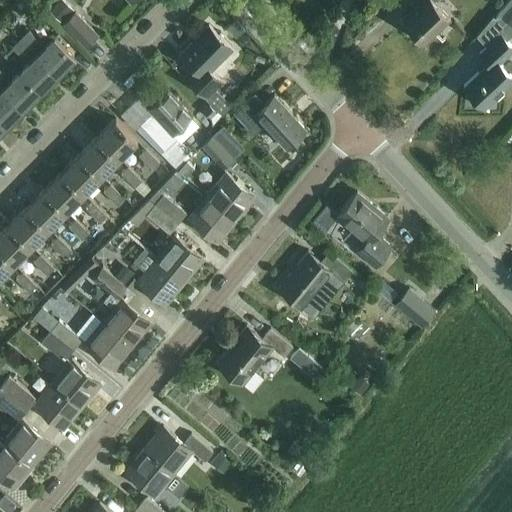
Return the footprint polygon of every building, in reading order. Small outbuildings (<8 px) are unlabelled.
[(58,0),(48,11),(61,23),(73,10),(63,0),(58,0)] [(95,0),(84,0),(81,3),(102,28),(112,19),(95,0)] [(402,20),(424,43),(449,20),(431,1),(432,0),(411,0),(417,6),(402,20)] [(511,10),(506,4),(494,18),(510,35),(511,33),(511,10)] [(96,36),(75,14),(64,25),(85,47),(96,36)] [(235,19),(227,27),(235,36),(244,28),(235,19)] [(231,48),(208,25),(180,53),(194,67),(186,76),(206,96),(221,81),(210,69),(231,48)] [(29,49),(38,40),(28,30),(19,39),(29,49)] [(506,63),(502,68),(499,65),(511,53),(511,48),(500,36),(479,56),(488,65),(464,87),(484,108),(511,82),(511,64),(511,63),(506,63)] [(21,57),(29,49),(19,39),(11,47),(21,57)] [(36,56),(56,76),(73,58),(54,39),(36,56)] [(39,93),(56,76),(36,56),(19,73),(39,93)] [(22,110),(39,93),(19,73),(2,90),(22,110)] [(0,121),(5,127),(22,110),(2,90),(0,91),(0,121)] [(192,154),(177,138),(172,133),(191,115),(168,90),(148,109),(152,112),(140,123),(164,150),(162,152),(177,168),(192,154)] [(209,102),(221,115),(228,108),(222,103),(222,100),(217,95),(209,102)] [(305,130),(273,96),(263,105),(253,95),(233,113),(252,135),(263,125),(285,149),(305,130)] [(201,110),(210,119),(217,112),(208,103),(201,110)] [(97,136),(119,158),(137,140),(115,118),(97,136)] [(226,130),(217,138),(232,153),(240,145),(226,130)] [(101,176),(119,158),(97,136),(79,154),(101,176)] [(219,144),(212,136),(202,146),(222,167),(232,158),(219,144)] [(160,162),(146,148),(138,156),(152,169),(160,162)] [(84,193),(101,176),(79,154),(62,171),(84,193)] [(187,160),(178,169),(186,176),(194,167),(187,160)] [(142,180),(128,167),(121,174),(134,187),(142,180)] [(158,189),(163,194),(170,200),(175,194),(172,191),(174,189),(176,191),(186,180),(184,179),(185,178),(177,170),(158,189)] [(113,223),(84,193),(62,171),(44,189),(66,211),(75,220),(86,209),(99,223),(100,222),(107,229),(113,223)] [(207,196),(236,220),(254,197),(225,173),(207,196)] [(124,197),(110,184),(103,191),(117,205),(124,197)] [(49,228),(66,211),(44,189),(27,207),(49,228)] [(387,219),(356,192),(336,215),(366,240),(357,252),(374,266),(390,247),(374,234),(387,219)] [(163,194),(160,198),(154,193),(148,199),(178,224),(186,213),(170,200),(163,194)] [(217,242),(236,220),(207,196),(188,218),(217,242)] [(169,234),(178,224),(148,199),(129,219),(137,225),(146,215),(169,234)] [(31,246),(49,228),(27,207),(9,224),(31,246)] [(89,233),(75,219),(68,227),(81,240),(89,233)] [(0,249),(14,263),(31,246),(9,224),(0,233),(0,249)] [(155,258),(184,282),(202,259),(173,235),(155,258)] [(71,250),(58,237),(50,244),(64,258),(71,250)] [(0,276),(14,263),(0,249),(0,276)] [(307,251),(277,288),(301,308),(331,271),(342,281),(350,271),(328,252),(320,262),(307,251)] [(54,268),(40,254),(33,262),(46,275),(54,268)] [(68,292),(96,264),(90,258),(61,285),(68,292)] [(165,304),(184,282),(155,258),(136,280),(165,304)] [(125,284),(134,272),(124,264),(115,276),(125,284)] [(134,294),(125,287),(102,268),(94,278),(110,292),(103,301),(113,309),(102,322),(131,346),(150,323),(126,303),(134,294)] [(36,285),(23,272),(15,279),(29,293),(36,285)] [(408,288),(395,304),(421,326),(434,310),(408,288)] [(54,319),(40,308),(34,315),(48,326),(54,319)] [(49,331),(72,350),(81,339),(58,320),(49,331)] [(113,368),(131,346),(102,322),(84,344),(113,368)] [(262,378),(253,370),(271,348),(283,357),(292,347),(269,329),(261,339),(245,326),(215,362),(251,392),(262,378)] [(64,360),(72,350),(49,331),(41,341),(64,360)] [(291,356),(303,367),(312,356),(300,346),(291,356)] [(53,382),(81,406),(100,384),(71,360),(53,382)] [(359,375),(350,386),(360,395),(370,383),(359,375)] [(0,386),(26,408),(34,398),(9,376),(0,386)] [(63,429),(81,406),(53,382),(34,405),(63,429)] [(0,404),(17,418),(26,408),(0,386),(0,404)] [(4,442),(32,466),(50,444),(22,420),(4,442)] [(144,449),(172,473),(190,451),(204,462),(212,453),(190,435),(183,444),(162,427),(144,449)] [(0,477),(13,488),(32,466),(4,442),(0,446),(0,477)] [(154,496),(172,473),(144,449),(125,472),(154,496)] [(232,462),(219,451),(210,462),(223,473),(232,462)] [(258,468),(249,481),(260,489),(269,477),(258,468)] [(136,508),(141,511),(162,511),(145,498),(136,508)]
